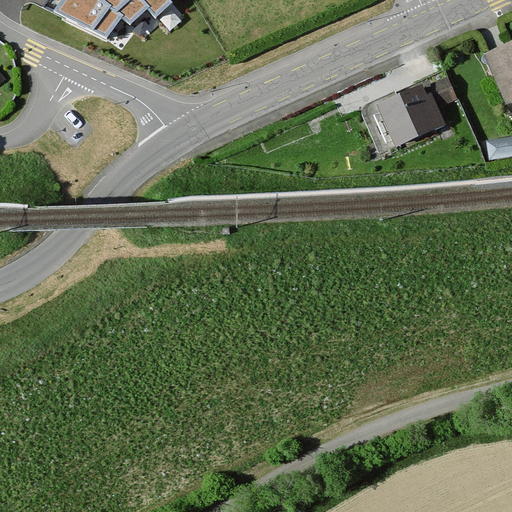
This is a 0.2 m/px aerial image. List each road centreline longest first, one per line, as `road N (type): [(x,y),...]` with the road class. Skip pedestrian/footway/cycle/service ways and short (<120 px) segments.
road 1 (track): [(511,386),(400,414),(305,459),(225,511)]
road 2 (tertiary): [(176,138),(429,21)]
road 3 (tertiary): [(0,284),(60,247),(123,179),(176,138)]
road 4 (residential): [(176,138),(139,100),(67,67)]
